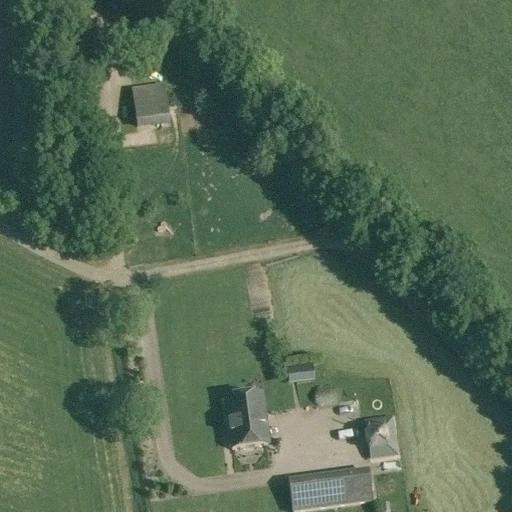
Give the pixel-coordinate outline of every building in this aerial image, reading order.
[(130,90),(135,129),(169,125),(165,86),(130,90)] [(225,401),(231,451),(267,446),(260,396),(225,401)] [(370,461),(397,458),(392,418),(365,421),(370,461)] [(273,440),(285,438),(283,424),(271,426),(273,440)] [(289,487),(291,511),(311,511),(372,504),(368,476),(289,487)]
